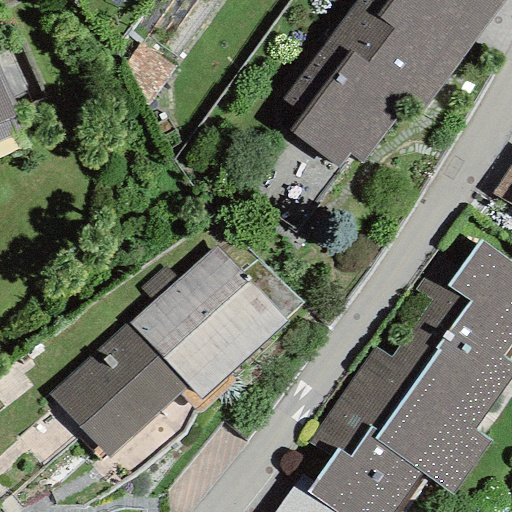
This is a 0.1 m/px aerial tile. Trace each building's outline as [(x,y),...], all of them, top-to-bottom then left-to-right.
[(348,155),(362,164),(407,103),(419,114),(503,0),(356,0),(282,101),(301,117),(289,133),(337,169),(348,155)] [(0,142),(20,133),(12,116),(19,113),(0,70),(0,142)] [(511,161),(490,194),(511,208),(511,161)] [(330,458),(306,493),(332,511),(392,511),(421,474),(451,495),(489,442),(472,431),(511,375),(511,364),(500,357),(511,340),(511,264),(481,241),(460,267),(441,256),(413,290),(430,300),(390,358),(374,347),(306,442),(330,458)] [(151,302),(47,395),(108,459),(180,394),(195,413),(200,413),(234,381),(228,375),(284,322),(216,246),(177,280),(151,302)] [(151,302),(177,280),(165,266),(139,288),(151,302)] [(332,511),(306,493),(294,485),(274,511),(332,511)]
